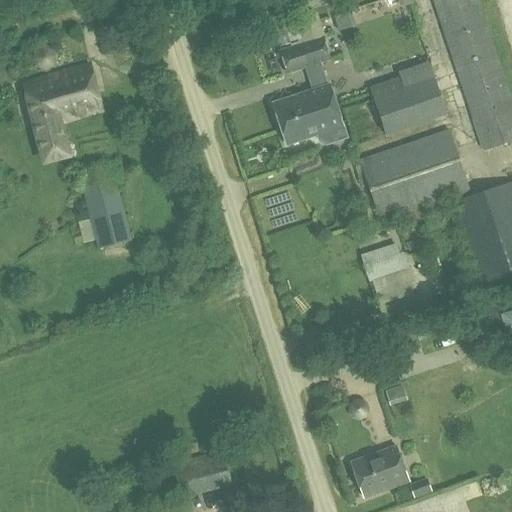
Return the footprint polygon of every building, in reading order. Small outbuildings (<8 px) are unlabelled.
[(409,0),(397,0),(400,9),(411,5),(409,0)] [(432,0),(484,151),(511,141),(511,99),(478,0),(432,0)] [(403,20),(396,21),(395,5),(358,8),(360,23),(373,22),(374,42),(405,39),(403,20)] [(356,11),(341,13),(343,27),(358,25),(356,11)] [(324,14),(303,20),(302,18),(279,24),(285,47),(329,36),(324,14)] [(334,60),(327,38),(283,53),(290,74),(334,60)] [(48,74),(57,69),(60,59),(54,50),(44,47),(36,52),(33,63),(38,71),(48,74)] [(344,107),(355,145),(386,135),(386,136),(447,116),(430,61),(368,83),(373,97),(344,107)] [(23,83),(45,163),(72,155),(63,122),(103,111),(90,64),(23,83)] [(274,103),(288,144),(316,135),(319,145),(326,148),(348,140),(330,84),(274,103)] [(360,159),(364,169),(382,222),(452,198),(453,202),(472,195),(449,128),(360,159)] [(488,162),(493,177),(511,171),(506,156),(488,162)] [(80,174),(98,249),(128,241),(109,166),(80,174)] [(351,198),(367,195),(360,167),(345,171),(351,198)] [(511,181),(472,195),(453,202),(482,288),(511,277),(511,181)] [(403,242),(368,255),(377,280),(412,267),(403,242)] [(167,295),(170,303),(176,301),(173,293),(167,295)] [(507,337),(511,335),(511,311),(501,314),(507,337)] [(360,344),(367,367),(389,361),(387,353),(420,344),(416,328),(360,344)] [(389,405),(407,400),(403,386),(385,391),(389,405)] [(353,465),(364,495),(409,478),(398,448),(353,465)] [(185,479),(192,499),(239,483),(233,464),(185,479)] [(412,486),(416,497),(432,491),(428,481),(412,486)] [(209,511),(205,499),(195,502),(198,511),(209,511)]
